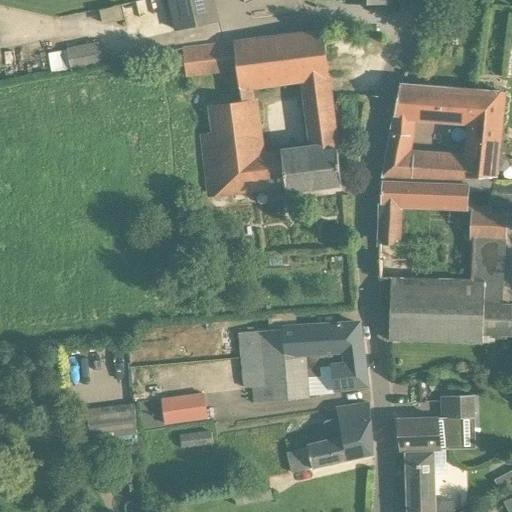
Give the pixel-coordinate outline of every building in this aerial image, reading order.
[(169,0),(177,32),(218,23),(213,0),(169,0)] [(210,195),(286,186),(287,194),(343,187),(340,149),(334,96),(332,76),(330,77),(324,30),(184,49),(188,78),(239,72),(243,104),(215,108),(218,133),(203,135),(210,195)] [(105,69),(100,46),(68,52),(73,76),(105,69)] [(471,122),(471,125),(472,125),(475,91),(401,85),(395,116),(471,122)] [(469,183),(491,182),(492,177),(498,177),(508,94),(475,91),(472,125),(471,125),(469,155),(470,155),(469,179),(470,179),(469,183)] [(410,135),(392,134),(384,177),(467,181),(467,179),(469,179),(470,155),(469,155),(468,160),(408,155),(410,135)] [(470,192),(491,193),(491,182),(469,183),(469,186),(383,182),(382,204),(469,206),(470,192)] [(511,182),(491,182),(491,193),(490,206),(511,206),(511,182)] [(396,242),(381,242),(380,246),(381,280),(392,280),(390,340),(484,342),(484,334),(511,334),(511,304),(500,304),(502,213),(453,211),(452,244),(396,242)] [(381,242),(396,242),(397,223),(381,223),(381,242)] [(299,353),(364,348),(361,324),(351,325),(297,329),(299,353)] [(335,391),(351,389),(368,387),(366,363),(364,348),(299,353),(297,329),(240,334),(244,389),(253,388),(255,404),(310,398),(308,378),(321,377),(320,368),(332,366),(335,391)] [(163,401),(166,425),(206,420),(203,398),(203,396),(163,401)] [(442,398),(443,418),(443,420),(458,419),(475,418),(474,396),(442,398)] [(163,429),(162,401),(141,402),(143,430),(163,429)] [(135,404),(88,410),(88,411),(91,440),(139,434),(135,404)] [(325,422),(329,440),(345,437),(351,459),(373,454),(370,404),(337,409),(339,418),(325,422)] [(443,418),(398,420),(401,452),(409,451),(409,452),(432,451),(441,451),(460,450),(458,419),(443,420),(443,418)] [(182,449),(214,445),(212,432),(181,436),(182,449)] [(293,473),(351,459),(345,437),(329,440),(330,442),(288,452),(293,473)] [(432,451),(409,452),(410,511),(455,511),(455,501),(434,502),(432,451)] [(249,504),(245,484),(234,486),(237,506),(249,504)]
